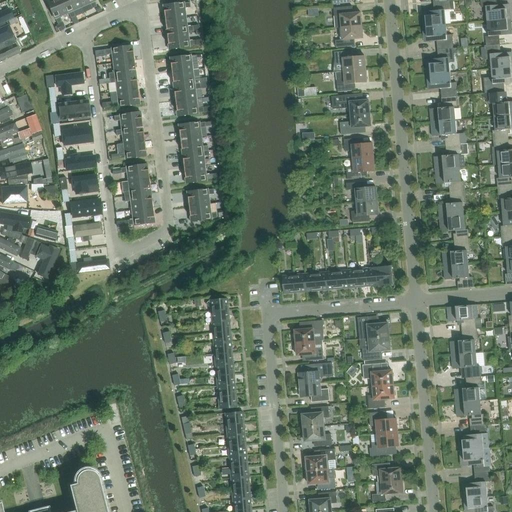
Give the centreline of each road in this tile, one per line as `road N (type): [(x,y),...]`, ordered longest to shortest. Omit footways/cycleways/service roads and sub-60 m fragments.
road 1 (residential): [(82,33),(138,8),(164,234),(125,260),(113,258)]
road 2 (residential): [(417,301),(390,0)]
road 3 (residential): [(113,258),(82,33)]
road 4 (residential): [(433,511),(417,301)]
road 5 (residential): [(284,511),(267,314)]
road 6 (residential): [(267,314),(417,301)]
